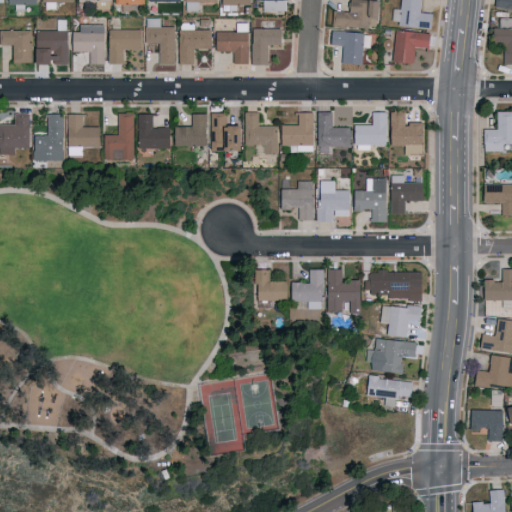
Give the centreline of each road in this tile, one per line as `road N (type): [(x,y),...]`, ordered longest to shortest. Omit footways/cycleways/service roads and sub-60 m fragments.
road 1 (tertiary): [(443,474),(464,0)]
road 2 (residential): [(0,89),(306,88)]
road 3 (residential): [(228,232),(254,243),(511,245)]
road 4 (residential): [(306,88),(511,87)]
road 5 (tertiary): [(319,511),(366,489),(443,474)]
